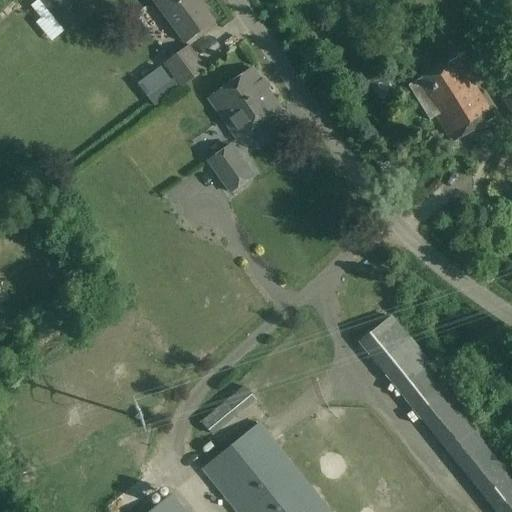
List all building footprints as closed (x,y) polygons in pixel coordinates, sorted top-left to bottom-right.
[(82,14),(70,0),(38,0),(64,30),(82,14)] [(152,0),(185,43),(214,21),(198,0),(152,0)] [(206,69),(188,46),(163,65),(181,89),(206,69)] [(486,74),(501,65),(492,53),(478,62),(486,74)] [(493,117),(457,58),(410,87),(430,120),(436,116),(452,143),(493,117)] [(148,99),(171,81),(160,66),(136,84),(148,99)] [(236,138),(250,128),(279,108),(253,71),(225,90),(224,89),(209,100),(236,138)] [(511,93),(501,101),(511,117),(511,93)] [(254,176),(231,144),(206,161),(229,194),(254,176)] [(494,511),(511,511),(511,465),(392,315),(357,343),(494,511)] [(212,436),(255,400),(244,387),(200,422),(212,436)] [(201,469),(235,511),(331,511),(259,422),(201,469)] [(148,511),(186,511),(172,493),(148,511)]
